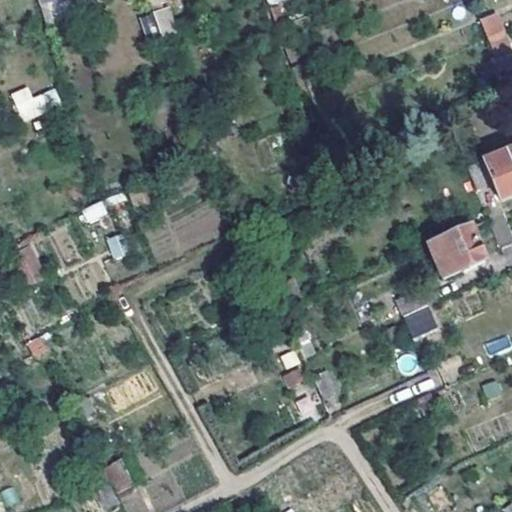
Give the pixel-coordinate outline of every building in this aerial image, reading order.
[(147,36),(175,30),(171,9),(142,15),(147,36)] [(496,15),(480,21),(488,40),(504,33),(496,15)] [(504,33),(488,40),(494,55),(510,49),(504,33)] [(29,87),(12,91),(19,119),(61,108),(57,90),(31,96),(29,87)] [(204,158),(216,154),(206,123),(194,127),(204,158)] [(487,171),(493,186),(500,203),(511,198),(511,170),(505,152),(483,161),(484,163),(465,170),(469,179),(487,171)] [(427,245),(427,246),(442,281),(484,263),(469,229),(468,227),(427,245)] [(122,234),(107,239),(113,259),(128,254),(122,234)] [(29,278),(42,272),(30,245),(16,252),(29,278)] [(394,302),(401,318),(426,306),(420,291),(394,302)] [(327,372),(313,378),(323,400),(336,394),(327,372)] [(102,469),(117,494),(135,484),(120,458),(102,469)]
